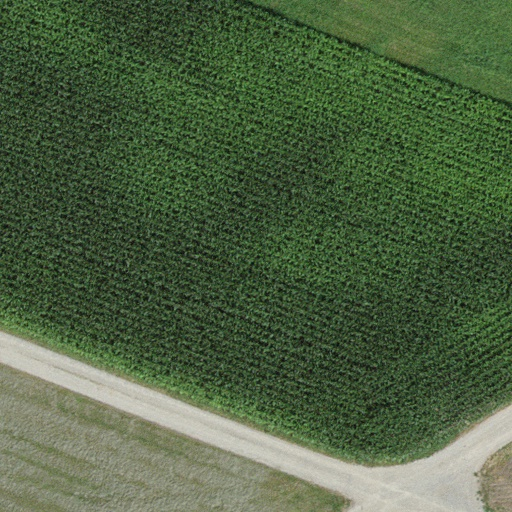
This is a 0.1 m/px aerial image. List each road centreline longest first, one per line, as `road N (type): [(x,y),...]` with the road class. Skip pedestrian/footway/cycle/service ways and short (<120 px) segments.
road 1 (track): [(0,336),(396,486)]
road 2 (track): [(511,414),(396,486),(464,511)]
